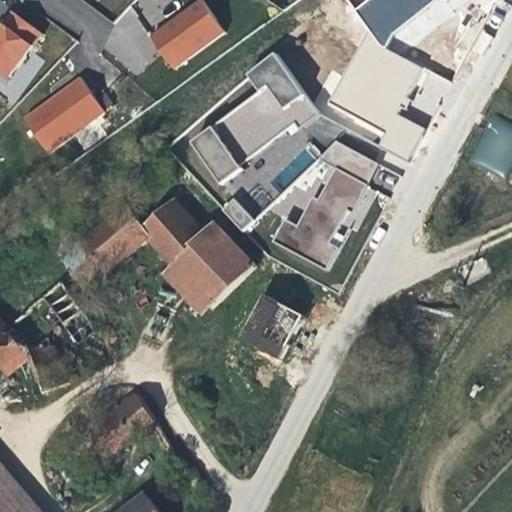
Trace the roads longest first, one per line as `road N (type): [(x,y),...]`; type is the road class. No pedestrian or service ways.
road 1 (residential): [(511,25),(258,511)]
road 2 (track): [(511,230),(442,263),(378,269)]
